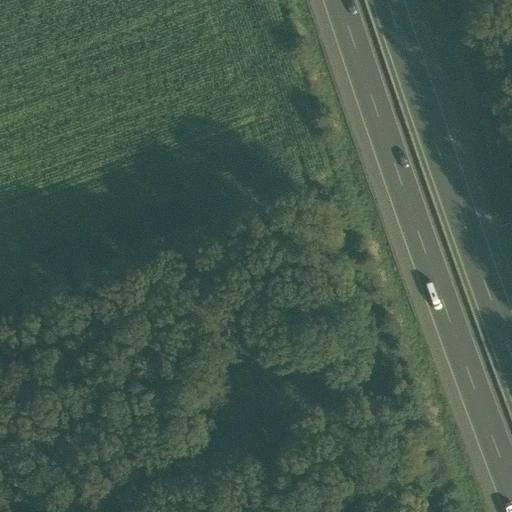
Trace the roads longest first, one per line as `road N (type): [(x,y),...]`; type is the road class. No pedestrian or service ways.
road 1 (motorway): [(339,0),(511,489)]
road 2 (motorway): [(511,359),(388,0)]
